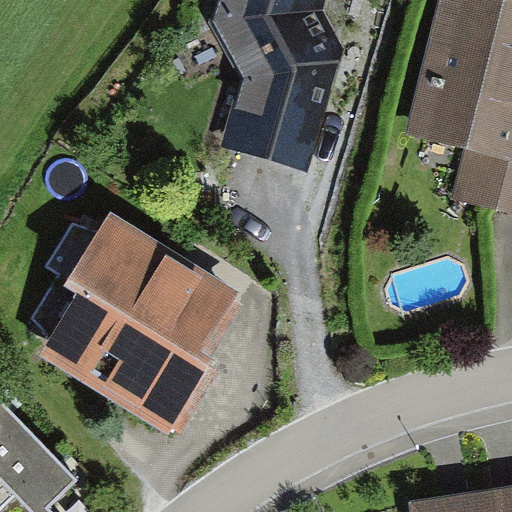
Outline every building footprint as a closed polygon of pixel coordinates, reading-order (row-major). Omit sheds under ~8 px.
[(330,0),(227,0),(219,31),(252,89),(232,149),(311,176),(346,61),(327,15),(330,0)] [(511,0),(445,0),(413,129),(466,142),(452,200),(511,215),(511,0)] [(241,297),(112,218),(71,284),(84,291),(46,352),(174,431),(217,361),(206,354),(241,297)] [(83,480),(5,399),(0,404),(0,483),(16,500),(2,511),(58,511),(54,508),(83,480)] [(511,511),(511,488),(420,503),(421,511),(511,511)]
